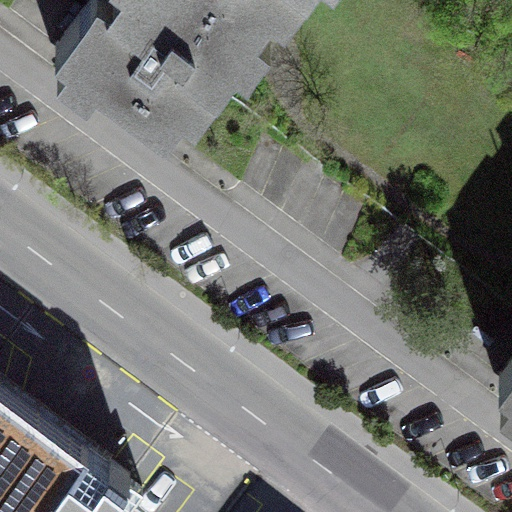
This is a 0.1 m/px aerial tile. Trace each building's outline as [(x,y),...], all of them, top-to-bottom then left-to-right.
[(256,27),(220,0),(85,0),(55,40),(165,123),(204,72),(216,80),(256,27)] [(220,0),(256,27),(276,0),(220,0)] [(349,106),(314,153),(348,178),(383,131),(349,106)] [(511,353),(498,372),(511,382),(511,353)] [(0,511),(120,511),(142,482),(106,455),(0,376),(0,511)]
